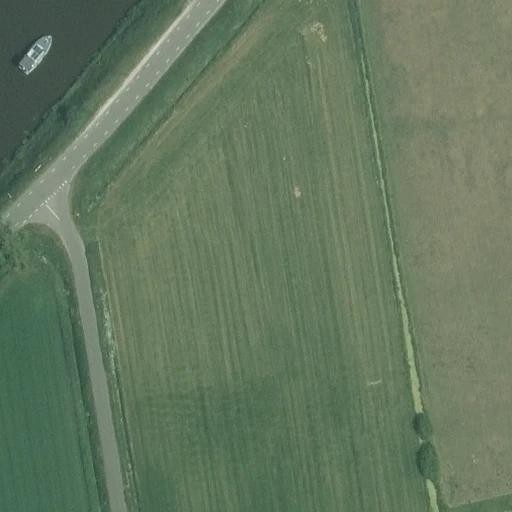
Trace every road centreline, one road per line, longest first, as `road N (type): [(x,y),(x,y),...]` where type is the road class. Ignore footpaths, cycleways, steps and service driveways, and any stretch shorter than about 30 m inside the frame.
road 1 (unclassified): [(118,511),(78,262),(69,232),(39,195)]
road 2 (tertiary): [(39,195),(210,0)]
